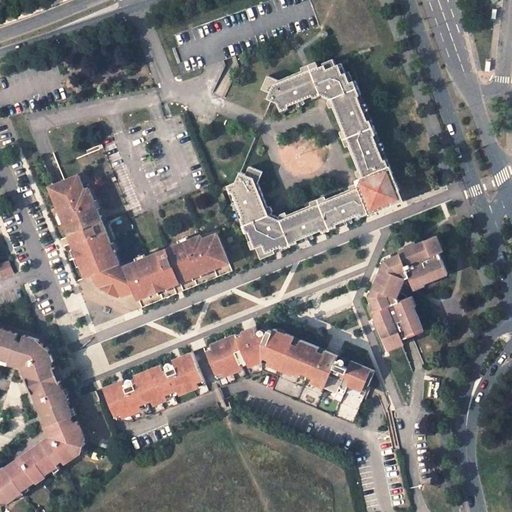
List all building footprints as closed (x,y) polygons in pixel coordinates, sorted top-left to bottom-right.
[(362,177),(357,188),(281,219),(270,214),(258,184),(262,173),(250,167),(246,175),(240,172),(235,183),(226,186),(229,193),(232,192),(236,201),(233,202),(232,204),(234,208),(235,209),(239,207),(243,217),(240,219),(245,233),(248,231),(252,240),(249,241),(252,249),(257,247),(261,258),(275,253),(274,250),(283,246),(284,249),(298,243),(297,240),(306,237),(307,240),(314,237),(313,234),(322,230),(323,233),(337,228),(336,225),(345,221),(346,224),(354,221),(353,218),(362,214),(363,217),(393,205),(400,191),(387,159),(383,160),(380,152),(383,150),(384,147),(382,143),(380,143),(377,144),(377,143),(373,135),(377,134),(371,119),(367,121),(364,112),(367,111),(368,109),(366,104),(364,104),(361,105),(358,96),(361,95),(355,80),(349,82),(345,73),(342,75),(337,65),(334,66),(332,60),(322,64),(323,65),(318,67),(317,64),(302,70),(303,73),(279,83),(268,78),(262,91),(271,94),(268,100),(278,105),(282,114),(290,111),(289,108),(297,105),(299,108),(306,105),(305,101),(313,98),(315,101),(322,98),(331,102),(362,177)] [(139,300),(223,265),(221,260),(226,258),(217,234),(203,240),(201,236),(125,267),(124,270),(119,268),(120,265),(89,189),(84,191),(79,176),(56,185),(58,191),(52,193),(87,278),(96,275),(99,284),(126,295),(135,291),(139,300)] [(441,249),(435,234),(397,249),(398,252),(383,258),(368,294),(374,310),(369,312),(384,350),(397,345),(395,340),(419,330),(407,297),(404,298),(403,294),(397,292),(401,281),(408,284),(411,283),(412,286),(445,272),(437,251),(441,249)] [(8,261),(0,264),(0,272),(2,277),(13,272),(8,261)] [(0,357),(2,359),(3,356),(15,359),(14,364),(22,367),(27,379),(31,378),(34,387),(35,390),(33,391),(51,435),(0,470),(0,505),(3,505),(27,488),(26,486),(33,480),(35,482),(45,476),(44,473),(52,468),(53,470),(81,452),(86,439),(78,420),(74,421),(72,416),(76,414),(73,408),(71,409),(68,401),(69,400),(67,393),(63,395),(61,390),(63,389),(60,380),(57,381),(55,378),(52,369),(54,368),(51,361),(49,362),(47,356),(51,355),(48,348),(39,339),(23,335),(21,341),(15,339),(17,333),(0,328),(0,357)] [(105,386),(118,420),(133,422),(263,373),(279,380),(273,392),(354,426),(364,401),(367,402),(372,389),(385,394),(377,373),(276,330),(274,333),(265,330),(258,333),(257,329),(105,386)] [(223,417),(218,405),(167,424),(172,437),(223,417)]
